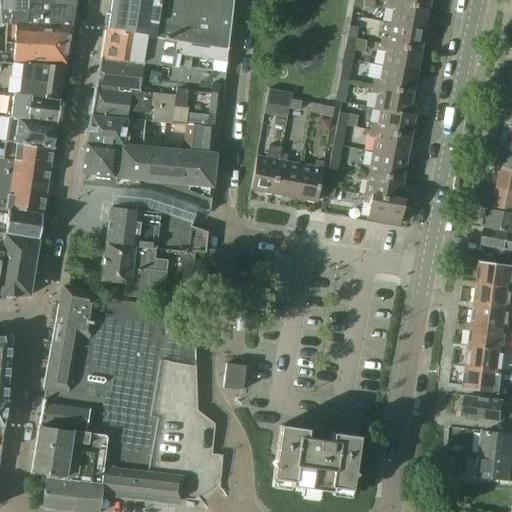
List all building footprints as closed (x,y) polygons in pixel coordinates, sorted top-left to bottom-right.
[(27,11),(12,11),(0,12),(1,25),(5,25),(17,26),(71,30),(71,28),(75,0),(36,0),(35,0),(29,0),(27,11)] [(0,12),(12,11),(11,0),(0,0),(0,1),(0,5),(0,12)] [(35,0),(11,0),(12,11),(27,11),(29,0),(35,0)] [(111,0),(107,28),(106,28),(227,49),(232,0),(111,0)] [(390,0),(390,3),(428,10),(430,0),(390,0)] [(394,10),(391,25),(424,32),(428,10),(390,3),(389,9),(394,10)] [(0,64),(13,66),(14,63),(17,26),(5,25),(4,52),(0,51),(0,64)] [(383,38),(382,45),(420,53),(424,32),(391,25),(389,39),(383,38)] [(17,26),(14,63),(64,67),(71,30),(17,26)] [(346,39),(355,40),(357,27),(348,26),(346,39)] [(227,49),(106,28),(101,59),(99,60),(225,72),(227,49)] [(353,50),(355,40),(346,39),(344,48),(353,50)] [(420,53),(382,45),(380,52),(386,53),(383,67),(416,74),(420,53)] [(95,85),(175,95),(176,89),(198,91),(222,94),(225,72),(99,60),(95,85)] [(0,95),(59,103),(59,102),(58,100),(62,70),(34,67),(13,66),(0,64),(0,95)] [(416,74),(383,67),(381,81),(375,80),(374,88),(412,95),(416,74)] [(339,81),(347,83),(350,71),(341,69),(339,81)] [(345,94),(347,83),(339,81),(336,92),(345,94)] [(173,108),(175,95),(95,85),(90,114),(171,123),(173,108)] [(381,111),(381,112),(407,116),(408,116),(412,95),(374,88),(372,94),(378,95),(375,110),(381,111)] [(176,89),(175,95),(173,108),(220,113),(222,94),(198,91),(176,89)] [(291,94),(268,90),(265,105),(288,109),(290,100),(291,94)] [(59,103),(0,95),(0,118),(10,119),(56,125),(59,103)] [(290,100),(288,109),(299,112),(301,103),(290,100)] [(334,108),(323,106),(321,115),(332,118),(334,108)] [(218,129),(220,113),(173,108),(171,123),(217,129),(218,129)] [(413,117),(408,116),(407,116),(381,112),(378,125),(373,124),(371,132),(409,139),(413,117)] [(336,125),(345,127),(347,115),(338,113),(336,125)] [(217,129),(171,123),(90,114),(85,142),(167,151),(167,147),(199,152),(214,154),(217,129)] [(56,125),(10,119),(0,118),(0,160),(3,161),(6,144),(16,145),(52,150),(56,125)] [(319,129),(329,131),(331,121),(321,119),(319,129)] [(343,137),(345,127),(336,125),(334,136),(343,137)] [(501,147),(511,149),(511,128),(505,127),(501,147)] [(375,139),(372,154),(405,160),(409,139),(371,132),(370,138),(375,139)] [(85,142),(80,175),(82,176),(81,186),(149,193),(209,213),(211,189),(215,154),(214,154),(199,152),(167,147),(167,151),(85,142)] [(13,162),(49,167),(52,150),(16,145),(13,162)] [(250,191),(272,195),(280,156),(281,148),(268,146),(266,159),(256,158),(250,191)] [(497,168),(511,170),(511,149),(501,147),(497,168)] [(405,160),(372,154),(369,168),(364,167),(363,174),(401,182),(405,160)] [(329,168),(337,169),(340,157),(331,155),(329,168)] [(294,199),(300,166),(286,163),(287,157),(280,156),(272,195),(294,199)] [(13,162),(3,161),(1,178),(47,184),(49,167),(13,162)] [(315,168),(300,166),(294,199),(316,203),(323,164),(316,162),(315,168)] [(335,180),(337,169),(329,168),(327,178),(335,180)] [(511,170),(497,168),(493,189),(511,192),(511,170)] [(367,181),(364,197),(397,203),(397,202),(404,203),(397,202),(401,182),(363,174),(361,180),(367,181)] [(47,184),(1,178),(0,183),(0,194),(6,196),(23,198),(44,200),(47,184)] [(333,190),(324,189),(322,200),(331,201),(333,190)] [(511,192),(493,189),(489,211),(511,215),(511,192)] [(23,198),(6,196),(4,210),(7,210),(20,212),(23,198)] [(397,203),(364,197),(363,203),(369,205),(367,219),(400,225),(404,203),(397,202),(397,203)] [(20,212),(41,215),(42,215),(44,200),(23,198),(20,212)] [(181,252),(194,253),(205,253),(207,233),(190,227),(192,223),(146,207),(111,203),(110,207),(106,244),(181,253),(181,252)] [(20,212),(7,210),(4,235),(38,241),(38,240),(41,215),(20,212)] [(511,215),(489,211),(485,227),(511,232),(511,215)] [(511,233),(485,229),(482,245),(511,250),(511,233)] [(4,235),(1,255),(0,260),(0,300),(16,299),(29,296),(38,241),(4,235)] [(192,276),(194,253),(181,252),(181,253),(106,244),(102,281),(113,282),(112,289),(116,294),(141,297),(141,296),(162,298),(164,273),(192,276)] [(511,267),(480,263),(477,285),(511,289),(511,267)] [(511,289),(477,285),(475,306),(511,310),(511,289)] [(172,308),(170,307),(101,298),(93,293),(64,288),(40,428),(107,439),(102,491),(181,503),(183,489),(202,492),(220,487),(222,456),(211,455),(214,425),(196,411),(195,362),(194,334),(169,323),(172,308)] [(511,310),(475,306),(472,327),(508,332),(509,324),(511,323),(511,310)] [(472,327),(469,348),(505,352),(506,343),(511,343),(511,332),(508,332),(472,327)] [(6,337),(0,337),(0,385),(7,386),(11,336),(6,337)] [(505,352),(469,348),(467,368),(502,372),(503,372),(505,352)] [(245,367),(225,364),(222,389),(242,391),(245,367)] [(466,369),(464,391),(508,397),(510,383),(511,383),(511,375),(502,374),(466,369)] [(511,402),(503,401),(467,397),(464,419),(501,424),(501,416),(511,417),(511,402)] [(69,511),(98,511),(102,491),(107,439),(40,428),(32,474),(47,476),(44,508),(69,511)] [(279,428),(272,480),(290,483),(289,487),(332,493),(333,489),(351,491),(359,439),(279,428)] [(511,435),(483,432),(480,455),(511,458),(511,435)] [(511,458),(480,455),(477,477),(511,480),(511,458)]
